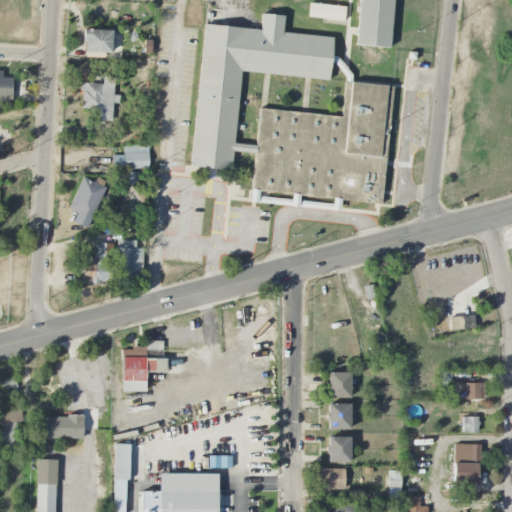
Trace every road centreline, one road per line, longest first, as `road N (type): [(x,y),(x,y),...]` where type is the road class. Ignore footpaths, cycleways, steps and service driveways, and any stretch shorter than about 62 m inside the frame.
road 1 (secondary): [(511,213),(0,347)]
road 2 (residential): [(54,0),(40,337)]
road 3 (residential): [(292,270),(294,511)]
road 4 (residential): [(452,0),(431,184),(434,233)]
